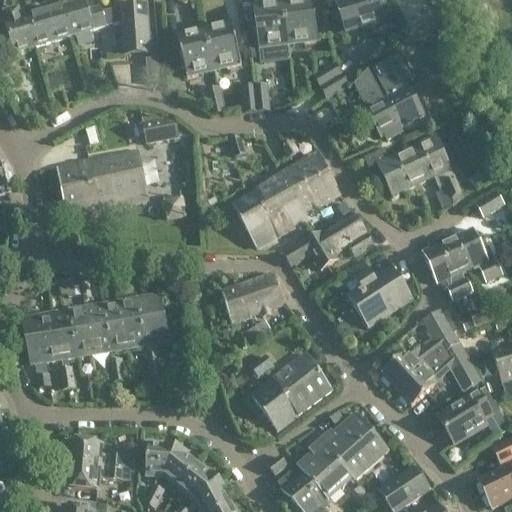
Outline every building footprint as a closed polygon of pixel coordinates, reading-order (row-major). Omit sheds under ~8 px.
[(316,44),(310,0),(283,4),(288,48),(316,44)] [(392,29),(382,0),(349,0),(351,3),(337,7),(345,35),(371,27),(373,34),(392,29)] [(87,12),(84,1),(62,7),(71,38),(92,31),(92,32),(122,23),(120,8),(101,14),(99,8),(87,12)] [(407,2),(397,4),(401,19),(410,17),(407,2)] [(288,48),(283,4),(255,8),(261,51),(288,48)] [(122,23),(124,53),(124,57),(150,55),(146,6),(120,8),(121,8),(120,8),(122,23)] [(495,28),(487,6),(477,9),(486,32),(495,28)] [(34,49),(71,38),(62,7),(29,17),(33,32),(29,33),(34,49)] [(5,25),(14,55),(34,49),(29,33),(33,32),(29,17),(21,20),(18,8),(2,13),(5,24),(5,25)] [(241,67),(231,24),(204,31),(214,74),(241,67)] [(214,74),(204,31),(177,37),(187,80),(214,74)] [(377,41),(362,56),(371,64),(385,49),(377,41)] [(342,77),(335,66),(314,79),(321,90),(342,77)] [(369,71),(353,87),(381,140),(384,138),(386,141),(395,136),(394,133),(401,129),(369,71)] [(396,89),(386,71),(374,78),(384,96),(386,95),(388,100),(393,97),(391,92),(396,89)] [(348,88),(342,77),(321,90),(327,100),(348,88)] [(269,112),(267,87),(254,89),(257,113),(269,112)] [(257,113),(254,89),(242,90),(244,114),(257,113)] [(393,97),(388,100),(386,101),(401,129),(423,117),(427,124),(437,119),(429,104),(420,109),(409,89),(393,97)] [(224,114),(218,90),(206,93),(212,117),(224,114)] [(143,126),(147,146),(178,140),(175,125),(175,123),(172,121),(163,123),(162,117),(141,113),(143,126)] [(175,125),(178,140),(191,137),(191,134),(179,124),(175,125)] [(463,200),(436,138),(416,147),(431,181),(435,179),(439,189),(445,187),(446,190),(435,195),(443,212),(453,208),(463,200)] [(245,155),(240,140),(230,143),(235,158),(245,155)] [(289,159),(297,154),(291,144),(283,149),(289,159)] [(377,166),(392,198),(431,181),(416,147),(390,160),(385,149),(364,159),(369,170),(377,166)] [(66,218),(147,202),(138,153),(99,160),(90,162),(56,170),(66,218)] [(308,222),(304,215),(315,208),(317,210),(340,197),(318,155),(268,184),(269,186),(231,206),(256,251),(308,222)] [(0,197),(10,194),(0,163),(0,197)] [(483,220),(504,207),(497,195),(475,208),(483,220)] [(188,218),(184,199),(184,198),(162,203),(166,223),(169,222),(188,218)] [(373,247),(354,217),(322,237),(334,257),(348,248),(354,259),(373,247)] [(489,265),(473,231),(453,241),(468,272),(478,268),(486,285),(503,277),(496,262),(489,265)] [(290,269),(310,257),(320,273),(337,262),(334,257),(322,237),(321,236),(305,245),(304,244),(283,257),(290,269)] [(464,283),(461,276),(468,272),(453,241),(422,255),(437,287),(446,283),(449,290),(447,291),(452,304),(472,295),(467,282),(464,283)] [(364,263),(345,275),(350,284),(346,287),(351,295),(347,297),(367,330),(413,302),(393,269),(375,280),(364,263)] [(250,321),(249,318),(261,314),(262,319),(270,317),(268,312),(284,306),(273,276),(221,294),(231,327),(250,321)] [(75,295),(73,282),(59,284),(62,297),(75,295)] [(146,357),(148,367),(159,366),(158,355),(156,356),(155,347),(169,344),(159,297),(136,301),(145,348),(147,357),(146,357)] [(118,304),(126,351),(145,348),(136,301),(118,304)] [(110,354),(126,351),(118,304),(103,306),(110,341),(108,342),(110,354)] [(85,310),(93,357),(110,354),(108,342),(110,341),(103,306),(85,310)] [(68,312),(77,360),(93,357),(85,310),(68,312)] [(59,372),(61,382),(72,380),(71,370),(68,371),(67,361),(77,360),(68,312),(53,315),(61,362),(62,362),(63,371),(59,372)] [(451,374),(469,364),(440,313),(422,323),(434,344),(440,354),(450,371),(451,374)] [(46,365),(61,362),(53,315),(38,318),(46,365)] [(38,391),(50,389),(46,365),(38,318),(22,320),(31,367),(35,367),(38,391)] [(504,318),(493,323),(497,332),(508,327),(504,318)] [(470,320),(462,323),(467,333),(475,330),(470,320)] [(254,328),(261,338),(270,332),(264,322),(254,328)] [(511,402),(511,326),(511,348),(491,355),(507,404),(511,402)] [(261,338),(254,328),(244,335),(251,345),(261,338)] [(405,355),(381,376),(396,393),(430,362),(431,363),(440,354),(434,344),(421,352),(419,350),(409,359),(405,355)] [(396,393),(411,409),(435,388),(434,387),(445,377),(444,376),(450,371),(440,354),(431,363),(430,362),(396,393)] [(277,434),(298,418),(332,393),(306,357),(288,370),(272,383),(252,399),(277,434)] [(258,380),(273,368),(265,358),(250,370),(258,380)] [(109,364),(111,374),(123,372),(121,362),(109,364)] [(469,364),(451,374),(463,395),(481,385),(469,364)] [(149,378),(153,377),(161,376),(159,366),(148,367),(149,378)] [(123,372),(111,374),(113,384),(125,382),(123,372)] [(72,380),(61,382),(62,392),(74,390),(72,380)] [(470,401),(438,419),(454,447),(487,428),(484,423),(492,418),(479,394),(469,400),(470,401)] [(329,420),(334,427),(342,421),(337,414),(329,420)] [(330,505),(328,502),(351,481),(353,483),(388,452),(356,416),(333,436),(331,433),(308,453),(311,456),(278,486),(280,489),(279,490),(300,511),(323,511),(330,505)] [(511,441),(493,451),(502,470),(495,474),(500,485),(505,485),(510,483),(511,486),(511,441)] [(101,457),(102,446),(71,443),(70,446),(68,448),(67,455),(69,459),(69,466),(133,472),(135,460),(101,457)] [(148,446),(146,478),(164,480),(177,450),(165,445),(164,448),(148,446)] [(186,457),(187,454),(177,450),(164,480),(178,491),(198,466),(186,457)] [(267,468),(274,478),(287,467),(279,458),(267,468)] [(133,472),(69,466),(68,474),(65,477),(64,484),(67,487),(66,489),(97,492),(98,481),(132,484),(133,472)] [(178,491),(194,504),(219,483),(211,474),(209,475),(198,466),(178,491)] [(400,511),(430,491),(414,469),(377,495),(389,511),(400,511)] [(495,474),(478,482),(491,511),(511,501),(511,486),(510,483),(505,485),(500,485),(495,474)] [(225,494),(227,492),(219,483),(194,504),(198,511),(221,511),(232,506),(225,494)] [(159,502),(164,492),(154,487),(149,497),(159,502)] [(149,497),(144,508),(153,511),(154,511),(159,502),(149,497)]
